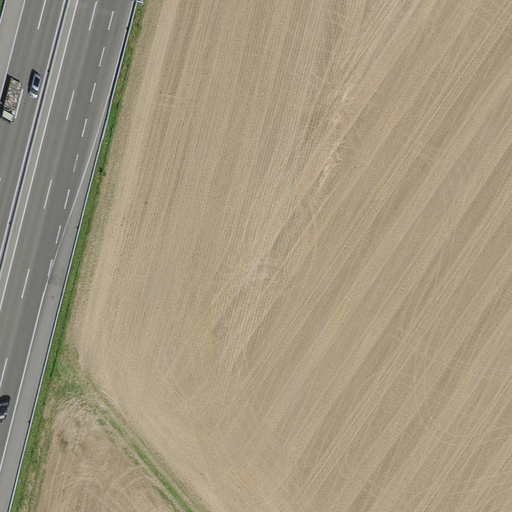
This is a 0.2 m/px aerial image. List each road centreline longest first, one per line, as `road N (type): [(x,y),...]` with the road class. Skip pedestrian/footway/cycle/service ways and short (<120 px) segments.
road 1 (motorway): [(0,389),(97,0)]
road 2 (motorway): [(46,0),(0,182)]
road 3 (track): [(84,386),(192,511)]
